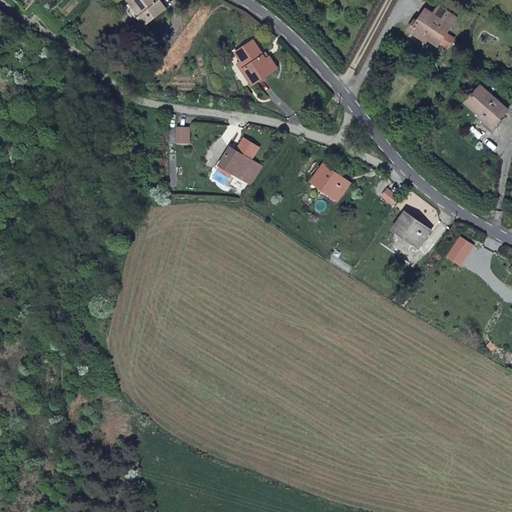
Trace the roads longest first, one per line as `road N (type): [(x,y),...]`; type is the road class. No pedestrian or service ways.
road 1 (residential): [(114,89),(336,144)]
road 2 (unclassified): [(244,0),(292,37),(350,101)]
